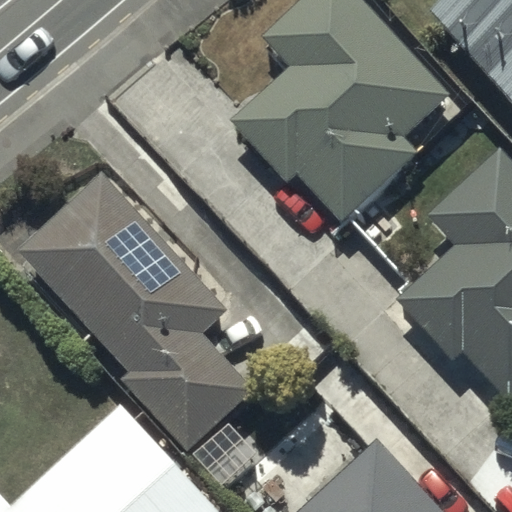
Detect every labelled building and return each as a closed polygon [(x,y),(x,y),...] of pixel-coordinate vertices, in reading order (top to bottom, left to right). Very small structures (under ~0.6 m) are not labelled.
[(235,141),(289,199),(298,190),(346,242),(424,170),(409,154),(452,114),(346,0),(321,0),(265,53),(294,85),(235,141)] [(511,0),(474,0),(436,35),(511,119),(511,0)] [(401,318),(455,376),(465,367),(511,417),(511,175),(503,166),(429,234),(458,265),(401,318)] [(260,409),(208,352),(232,330),(107,193),(22,270),(133,391),(124,399),(191,472),(260,409)] [(34,511),(7,511),(0,504),(0,511),(214,511),(132,423),(34,511)] [(328,511),(422,511),(381,465),(328,511)]
